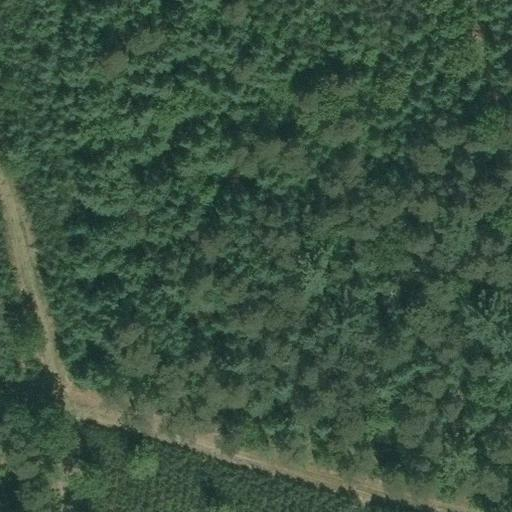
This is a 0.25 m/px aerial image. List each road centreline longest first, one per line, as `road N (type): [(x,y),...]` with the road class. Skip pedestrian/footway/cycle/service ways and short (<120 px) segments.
road 1 (track): [(449,511),(61,402)]
road 2 (track): [(0,202),(61,402)]
road 3 (track): [(511,143),(466,0)]
